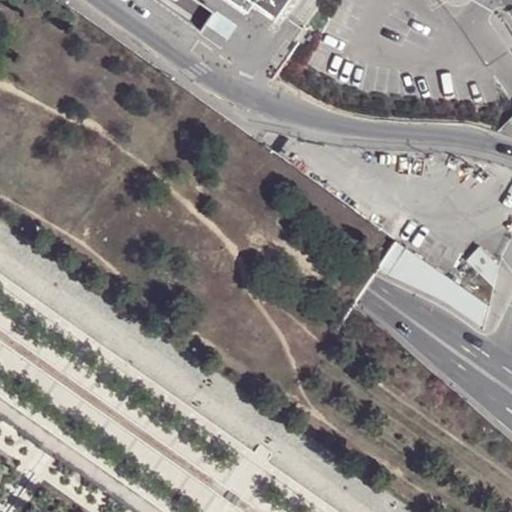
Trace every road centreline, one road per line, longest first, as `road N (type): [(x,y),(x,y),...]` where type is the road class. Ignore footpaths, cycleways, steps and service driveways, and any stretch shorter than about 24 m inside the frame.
road 1 (secondary): [(0,167),(111,192),(253,244),(363,303),(499,407)]
road 2 (secondary): [(505,367),(257,221),(117,173),(0,150)]
road 3 (tertiary): [(99,0),(243,93),(327,122),(511,145)]
road 4 (trunk): [(173,0),(447,178),(511,233)]
